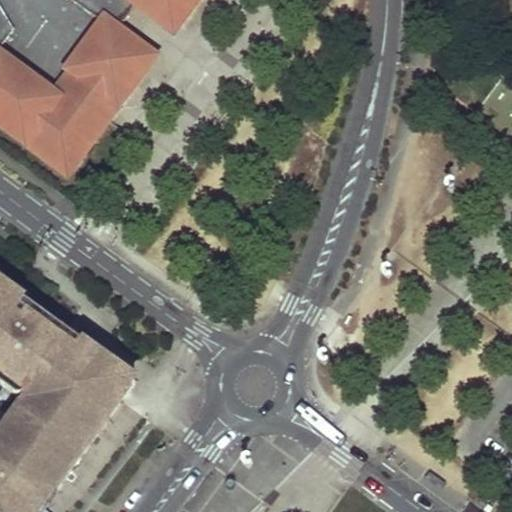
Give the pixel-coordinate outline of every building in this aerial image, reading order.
[(104,24),(114,31),(118,29),(120,28),(124,24),(132,15),(133,12),(135,9),(137,4),(138,1),(138,0),(72,0),(95,17),(98,18),(99,18),(101,18),(102,17),(104,16),(105,15),(109,18),(104,24)] [(176,2),(172,0),(138,0),(138,1),(137,4),(175,32),(184,20),(190,12),(176,2)] [(199,0),(192,0),(191,1),(189,1),(188,2),(186,2),(185,2),(183,1),(181,1),(180,0),(179,0),(177,0),(176,2),(190,12),(199,0)] [(0,120),(23,137),(21,140),(56,165),(58,162),(60,163),(61,164),(63,164),(65,165),(66,165),(68,164),(69,164),(71,164),(72,163),(73,162),(75,161),(76,159),(79,161),(110,120),(111,119),(111,118),(111,117),(111,116),(111,115),(110,114),(110,113),(110,112),(109,111),(109,110),(108,110),(114,102),(119,107),(121,105),(131,91),(128,88),(130,86),(131,85),(131,83),(131,82),(131,80),(131,78),(130,77),(130,75),(129,74),(128,72),(127,71),(126,70),(128,67),(92,41),(76,63),(75,64),(75,69),(76,73),(78,75),(83,80),(66,103),(54,94),(53,97),(3,60),(5,57),(0,54),(0,51),(1,51),(0,49),(13,32),(0,10),(0,120)] [(98,18),(95,17),(104,24),(109,18),(105,15),(104,16),(102,17),(101,18),(99,18),(98,18)] [(114,31),(104,24),(98,33),(92,41),(128,67),(142,77),(149,67),(156,57),(118,29),(114,31)] [(5,57),(3,60),(53,97),(54,94),(53,93),(5,57)] [(128,67),(126,70),(127,71),(128,72),(129,74),(130,75),(130,77),(131,78),(131,80),(131,82),(131,83),(131,85),(130,86),(128,88),(131,91),(142,77),(128,67)] [(114,102),(108,110),(109,110),(109,111),(110,112),(110,113),(110,114),(111,115),(111,116),(111,117),(111,118),(111,119),(110,120),(119,107),(114,102)] [(0,120),(0,124),(21,140),(23,137),(0,120)] [(79,161),(76,159),(75,161),(73,162),(72,163),(71,164),(69,164),(68,164),(66,165),(65,165),(63,164),(61,164),(60,163),(58,162),(56,165),(69,175),(79,161)] [(0,511),(49,511),(139,393),(0,289),(0,391),(7,397),(0,406),(0,511)]
